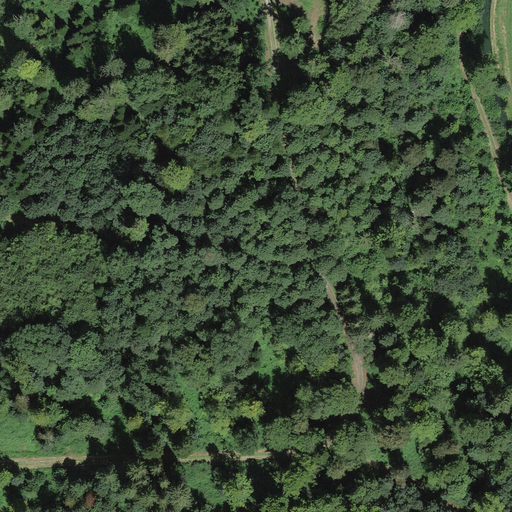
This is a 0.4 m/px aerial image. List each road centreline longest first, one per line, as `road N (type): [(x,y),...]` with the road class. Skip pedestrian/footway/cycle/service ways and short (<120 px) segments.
road 1 (track): [(267,0),(313,263),(211,255),(0,217)]
road 2 (track): [(313,263),(356,357),(360,401),(347,435),(313,455),(0,468)]
road 3 (track): [(470,0),(470,83),(511,199)]
